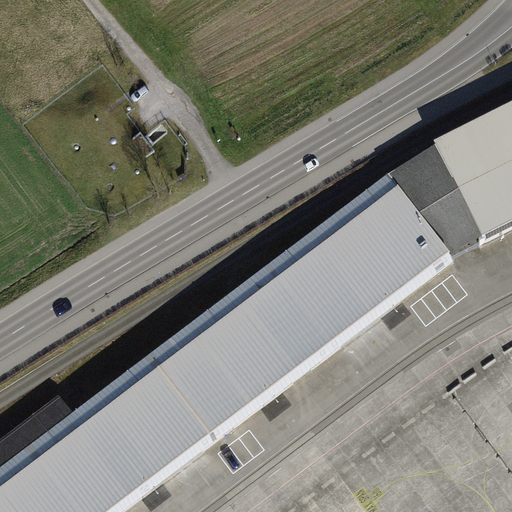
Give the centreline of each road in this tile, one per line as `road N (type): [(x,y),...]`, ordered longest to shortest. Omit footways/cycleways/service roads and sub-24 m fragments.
road 1 (secondary): [(0,342),(375,118),(511,24)]
road 2 (track): [(92,0),(242,196)]
